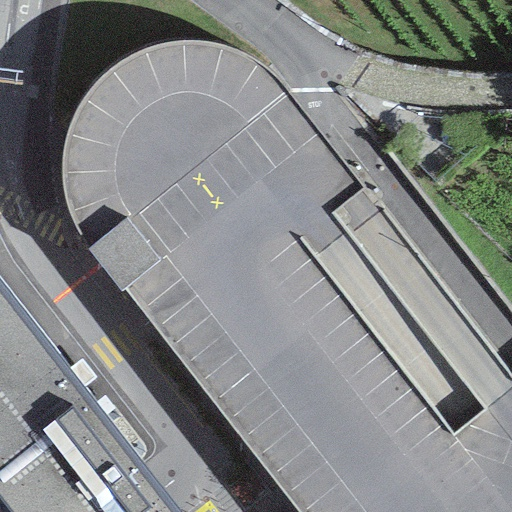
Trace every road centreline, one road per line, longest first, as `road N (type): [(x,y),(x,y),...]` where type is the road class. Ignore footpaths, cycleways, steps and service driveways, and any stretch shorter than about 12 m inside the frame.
road 1 (residential): [(16,64),(11,174),(20,215),(196,463)]
road 2 (residential): [(233,0),(269,31),(339,65),(453,92),(511,91)]
road 3 (unknown): [(238,511),(196,463),(128,511)]
